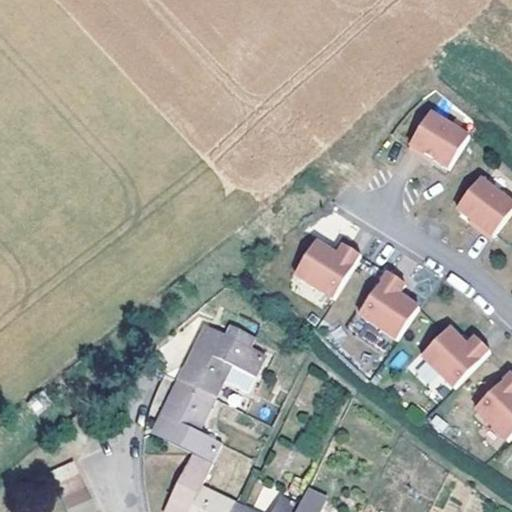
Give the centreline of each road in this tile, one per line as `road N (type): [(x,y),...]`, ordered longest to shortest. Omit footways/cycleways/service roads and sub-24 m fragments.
road 1 (residential): [(511,315),(447,260),(346,202)]
road 2 (unknown): [(147,511),(142,454),(172,392)]
